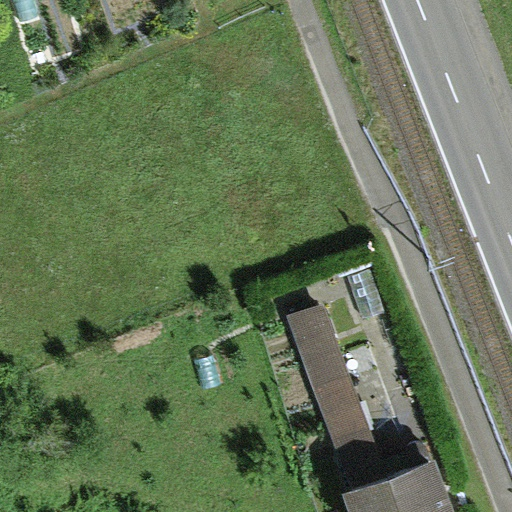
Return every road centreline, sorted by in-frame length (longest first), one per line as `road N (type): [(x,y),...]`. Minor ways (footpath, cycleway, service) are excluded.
road 1 (track): [(505,511),(403,236),(365,175),(294,0)]
road 2 (primary): [(415,0),(511,248)]
